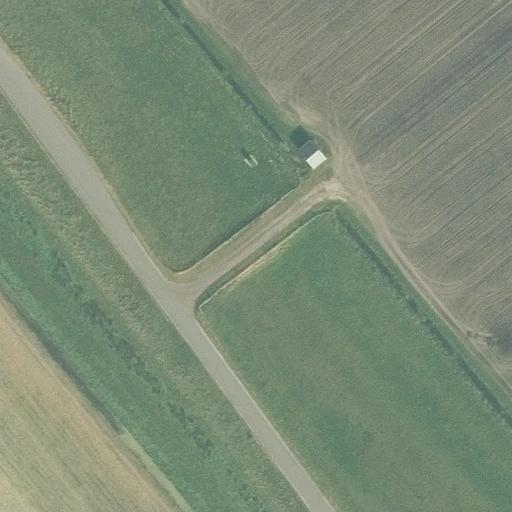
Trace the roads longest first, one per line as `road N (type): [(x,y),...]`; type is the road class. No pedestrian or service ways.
road 1 (tertiary): [(0,69),(171,297)]
road 2 (tertiary): [(324,511),(171,297)]
